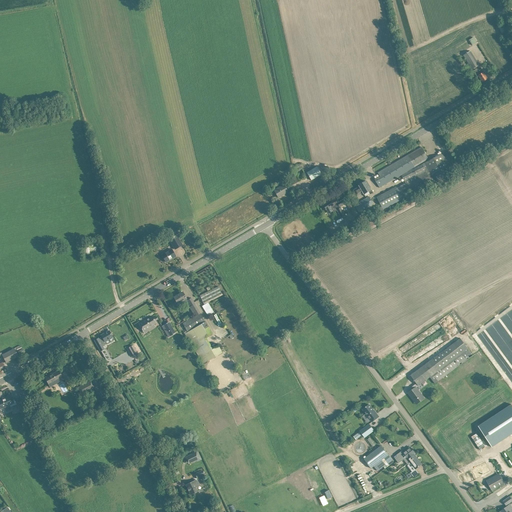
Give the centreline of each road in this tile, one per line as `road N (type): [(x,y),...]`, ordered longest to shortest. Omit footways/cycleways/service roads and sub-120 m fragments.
road 1 (track): [(50,12),(123,309)]
road 2 (unclassified): [(445,469),(265,224)]
road 3 (tertiary): [(265,224),(511,80)]
road 4 (tertiary): [(80,335),(265,224)]
road 5 (unclassified): [(183,511),(80,335)]
